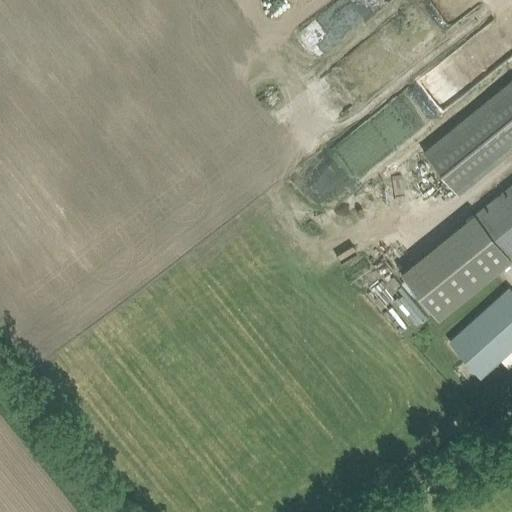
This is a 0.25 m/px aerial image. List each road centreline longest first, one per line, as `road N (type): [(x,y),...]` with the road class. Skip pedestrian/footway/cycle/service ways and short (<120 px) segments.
road 1 (track): [(123,511),(0,361)]
road 2 (unclassified): [(387,511),(511,417)]
